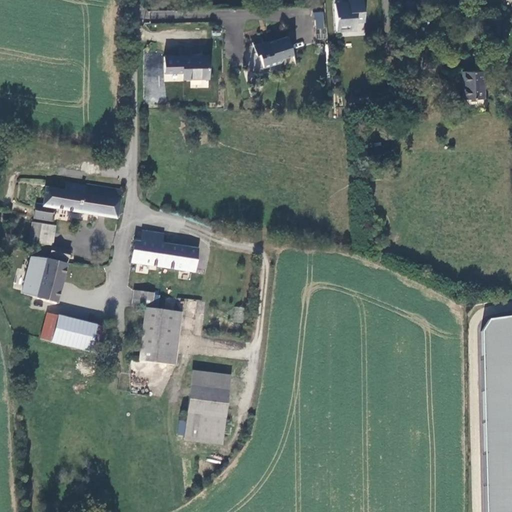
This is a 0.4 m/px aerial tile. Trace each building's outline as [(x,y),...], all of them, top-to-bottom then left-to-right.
[(363,0),(348,0),(349,1),(335,3),(338,31),(357,30),(356,21),(366,20),(363,0)] [(323,12),(313,12),(315,29),(324,29),(323,12)] [(416,21),(437,22),(437,14),(416,13),(416,21)] [(262,34),(252,37),(257,54),(260,53),(264,67),(281,62),(283,58),(293,55),(288,37),(265,43),(262,34)] [(208,55),(183,56),(184,71),(184,77),(209,77),(208,55)] [(184,71),(183,56),(162,56),(163,72),(184,71)] [(483,69),(462,69),(463,97),(484,97),(483,69)] [(511,102),(510,103),(510,100),(502,100),(503,113),(511,113),(511,102)] [(375,129),(374,117),(363,118),(364,130),(375,129)] [(66,189),(46,186),(43,203),(40,203),(39,217),(44,217),(52,218),(53,205),(117,216),(122,190),(87,184),(87,186),(68,183),(66,189)] [(56,225),(44,223),(33,223),(31,242),(42,243),(54,245),(56,225)] [(138,239),(133,238),(131,262),(151,265),(180,270),(194,272),(198,248),(164,243),(147,240),(149,232),(140,230),(138,239)] [(165,234),(149,232),(147,240),(164,243),(165,234)] [(48,262),(37,260),(30,259),(22,293),(37,297),(36,299),(56,303),(68,250),(52,247),(48,262)] [(155,294),(135,291),(133,306),(144,308),(144,307),(153,308),(155,294)] [(243,323),(244,307),(234,306),(233,322),(243,323)] [(153,308),(144,307),(144,308),(137,360),(167,364),(175,311),(153,308)] [(108,326),(48,313),(41,338),(53,341),(90,350),(101,352),(108,326)] [(511,511),(511,317),(488,321),(481,330),(485,458),(485,511),(511,511)] [(190,386),(186,413),(183,438),(221,442),(229,375),(191,370),(190,386)]
